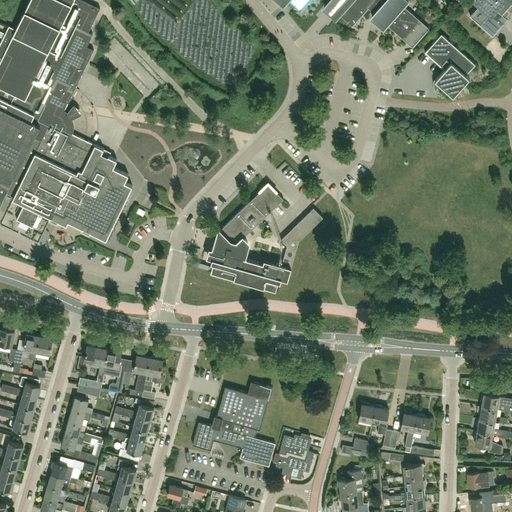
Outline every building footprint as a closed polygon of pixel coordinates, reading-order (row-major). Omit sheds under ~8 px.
[(9,24),(8,26),(8,28),(0,43),(0,56),(2,58),(0,60),(0,207),(7,193),(10,195),(14,197),(12,199),(24,205),(16,220),(33,228),(40,213),(49,217),(50,218),(58,221),(63,223),(67,225),(68,222),(81,228),(90,232),(106,240),(132,186),(125,182),(128,174),(113,167),(117,159),(114,158),(102,152),(104,148),(71,132),(71,131),(72,131),(72,130),(72,129),(72,128),(72,127),(72,126),(72,125),(72,124),(72,123),(72,122),(72,121),(72,120),(71,119),(71,118),(79,114),(78,112),(76,110),(74,107),(73,106),(67,111),(65,112),(64,111),(71,96),(94,49),(87,46),(93,33),(89,31),(101,7),(85,0),(30,0),(16,28),(9,24)] [(281,0),(282,0),(285,3),(287,0),(288,0),(299,10),(308,0),(281,0)] [(324,0),(327,3),(324,6),(326,7),(337,17),(340,14),(352,25),(367,7),(367,6),(372,0),(324,0)] [(372,0),(367,6),(367,7),(368,7),(375,13),(372,16),(374,17),(385,27),(387,24),(412,46),(428,27),(404,5),(407,2),(404,0),(372,0)] [(480,4),(470,15),(492,35),(507,18),(502,14),(511,3),(511,0),(476,0),(480,4)] [(453,96),(469,78),(466,75),(476,64),(442,33),(425,52),(428,54),(431,57),(435,60),(439,64),(444,69),(436,78),(435,79),(453,96)] [(219,230),(214,249),(232,254),(244,257),(248,243),(243,238),(262,219),(283,198),(268,183),(219,230)] [(314,207),(281,239),(287,245),(287,246),(297,249),(299,240),(323,217),(314,207)] [(145,211),(139,208),(137,213),(143,216),(145,211)] [(210,247),(207,257),(208,257),(212,258),(211,262),(213,262),(213,264),(211,271),(275,289),(278,281),(280,281),(281,277),(286,279),(288,280),(293,262),(297,249),(287,246),(285,250),(281,264),(264,259),(263,263),(244,257),(232,254),(214,249),(210,247)] [(14,330),(7,329),(7,328),(3,327),(2,328),(1,328),(0,331),(0,343),(11,346),(14,330)] [(39,335),(33,334),(33,333),(29,332),(28,333),(27,333),(24,348),(30,349),(29,357),(35,359),(37,351),(36,350),(39,335)] [(52,338),(45,336),(46,335),(41,334),(41,335),(39,335),(36,350),(37,351),(49,353),(52,338)] [(103,378),(104,373),(108,348),(102,347),(102,346),(97,345),(97,346),(87,344),(84,359),(100,363),(97,380),(80,376),(79,383),(101,387),(103,378)] [(121,351),(115,349),(115,348),(110,347),(110,349),(108,348),(104,373),(118,376),(119,376),(119,375),(120,369),(121,367),(121,366),(121,364),(119,364),(121,351)] [(15,361),(17,349),(11,348),(8,360),(15,361)] [(21,362),(23,350),(17,349),(15,361),(13,370),(20,372),(21,362)] [(150,356),(143,355),(144,354),(139,353),(139,354),(137,354),(134,369),(141,370),(140,374),(138,374),(135,389),(143,391),(150,356)] [(163,359),(156,358),(156,356),(152,356),(152,357),(150,356),(143,391),(142,395),(155,398),(156,391),(152,390),(154,380),(162,382),(164,374),(160,373),(163,359)] [(46,370),(42,369),(43,364),(34,362),(34,367),(32,374),(45,377),(46,370)] [(81,367),(84,372),(89,369),(86,364),(81,367)] [(115,390),(122,392),(124,382),(123,382),(126,370),(120,369),(119,375),(119,376),(118,376),(117,381),(115,390)] [(123,382),(124,382),(129,383),(132,371),(126,370),(123,382)] [(40,385),(26,380),(21,379),(20,384),(25,385),(23,392),(37,396),(40,385)] [(246,434),(255,436),(257,428),(260,428),(271,386),(251,380),(248,392),(225,385),(217,414),(216,417),(217,417),(215,421),(214,425),(199,421),(192,444),(211,449),(213,439),(243,447),(246,434)] [(9,392),(11,385),(3,383),(1,390),(9,392)] [(11,385),(9,392),(18,395),(20,388),(11,385)] [(19,404),(34,408),(37,396),(23,392),(19,404)] [(482,405),(497,408),(498,408),(511,410),(511,397),(500,395),(482,392),(481,398),(483,399),(482,405)] [(98,413),(92,411),(93,408),(87,406),(89,399),(75,396),(71,408),(91,414),(90,416),(97,418),(98,416),(97,415),(98,413)] [(372,421),(375,405),(369,404),(369,402),(363,401),(359,418),(372,421)] [(140,403),(136,415),(151,419),(154,407),(140,403)] [(375,403),(375,405),(372,421),(379,422),(378,432),(385,434),(383,444),(389,445),(392,429),(387,428),(387,424),(386,423),(389,408),(382,407),(382,405),(375,403)] [(30,419),(34,408),(19,404),(16,415),(30,419)] [(498,408),(497,408),(482,405),(480,404),(479,411),(481,412),(479,417),(495,420),(498,408)] [(123,414),(125,408),(125,407),(117,405),(114,411),(123,414)] [(125,407),(125,408),(123,414),(132,417),(134,410),(125,407)] [(12,414),(13,414),(14,411),(5,408),(3,415),(11,417),(12,414)] [(68,420),(82,424),(83,418),(89,420),(90,416),(91,414),(71,408),(68,420)] [(412,445),(414,429),(417,414),(411,412),(411,410),(404,409),(401,426),(408,428),(405,444),(406,445),(411,445),(412,445)] [(418,412),(417,414),(414,429),(428,432),(431,416),(424,415),(424,413),(418,412)] [(97,418),(104,420),(102,424),(107,426),(109,419),(104,418),(105,415),(98,413),(97,415),(98,416),(97,418)] [(16,415),(13,414),(12,414),(11,417),(11,419),(15,420),(13,427),(27,431),(30,419),(16,415)] [(148,430),(151,419),(136,415),(133,426),(148,430)] [(477,430),(493,433),(510,436),(511,436),(511,430),(494,427),(495,420),(479,417),(478,417),(476,424),(478,424),(477,430)] [(65,432),(78,436),(84,438),(83,440),(91,442),(92,437),(98,439),(98,441),(103,443),(104,437),(80,430),(82,424),(68,420),(65,432)] [(130,437),(130,438),(144,442),(148,430),(133,426),(130,437)] [(111,439),(112,436),(117,437),(119,430),(110,428),(108,435),(107,438),(111,439)] [(389,445),(395,446),(398,430),(392,429),(389,445)] [(475,442),(490,445),(489,450),(500,452),(502,445),(491,441),(493,433),(477,430),(475,429),(474,436),(476,437),(475,442)] [(125,440),(126,436),(127,433),(119,430),(117,437),(125,440)] [(61,444),(75,448),(78,436),(65,432),(61,444)] [(246,434),(243,447),(240,457),(257,461),(269,465),(275,442),(255,436),(246,434)] [(285,434),(277,464),(283,465),(281,472),(291,475),(294,465),(308,469),(313,451),(307,450),(310,438),(295,434),(294,437),(285,434)] [(130,437),(126,436),(125,440),(125,441),(127,442),(125,449),(141,454),(144,442),(130,438),(130,437)] [(353,446),(367,449),(368,440),(355,437),(353,446)] [(6,452),(20,457),(23,445),(9,440),(6,452)] [(411,451),(423,453),(424,447),(412,445),(411,445),(411,451)] [(371,449),(367,449),(353,446),(352,446),(351,453),(369,457),(371,449)] [(79,457),(96,462),(98,455),(81,450),(79,457)] [(20,457),(6,452),(2,464),(17,468),(20,457)] [(403,453),(390,452),(389,458),(403,460),(403,453)] [(54,461),(51,473),(70,479),(69,481),(76,483),(78,478),(71,476),(74,466),(54,461)] [(96,465),(84,462),(82,467),(94,471),(96,465)] [(403,464),(404,475),(423,473),(422,467),(423,467),(423,463),(403,464)] [(17,468),(2,464),(0,472),(0,475),(13,480),(17,468)] [(122,465),(119,477),(133,481),(137,469),(122,465)] [(97,474),(106,476),(107,470),(99,467),(97,474)] [(340,484),(341,491),(362,489),(362,488),(363,487),(363,484),(360,485),(359,484),(356,484),(355,477),(362,476),(361,468),(347,469),(348,477),(337,478),(338,485),(340,484)] [(116,472),(107,470),(106,476),(114,479),(116,472)] [(492,470),(479,472),(479,471),(468,472),(469,485),(480,484),(480,485),(494,483),(492,470)] [(51,473),(47,485),(61,489),(63,482),(68,483),(69,481),(70,479),(51,473)] [(405,485),(425,483),(425,479),(423,479),(423,473),(404,475),(405,485)] [(13,480),(0,475),(0,488),(10,491),(13,480)] [(130,493),(133,481),(119,477),(116,488),(130,493)] [(425,487),(425,483),(405,485),(406,491),(401,491),(401,493),(395,494),(396,500),(403,499),(403,498),(403,496),(425,494),(424,487),(425,487)] [(168,495),(175,497),(174,500),(173,499),(173,500),(172,504),(181,507),(182,502),(187,504),(190,496),(187,495),(189,489),(183,488),(183,487),(171,484),(168,495)] [(47,485),(44,498),(63,503),(62,505),(69,507),(70,505),(70,502),(64,500),(65,497),(59,495),(61,489),(47,485)] [(208,488),(196,485),(194,492),(206,496),(208,488)] [(493,497),(506,496),(505,487),(492,489),(493,497)] [(116,488),(112,500),(127,504),(130,493),(116,488)] [(362,489),(341,491),(338,491),(339,498),(341,498),(342,505),(358,503),(364,503),(362,489)] [(99,499),(101,493),(92,490),(90,497),(99,499)] [(110,495),(101,493),(99,499),(108,502),(110,495)] [(241,511),(245,499),(231,494),(226,511),(227,511),(241,511)] [(425,494),(403,496),(403,498),(403,499),(403,500),(404,501),(407,501),(407,506),(427,504),(427,500),(426,500),(425,494)] [(482,495),(470,497),(472,510),(483,508),(482,502),(490,501),(489,495),(481,496),(482,495)] [(70,502),(70,505),(69,507),(62,505),(63,503),(44,498),(40,510),(48,511),(54,511),(56,507),(73,511),(82,511),(84,506),(77,504),(70,502)] [(109,511),(124,511),(127,504),(112,500),(109,511)]
